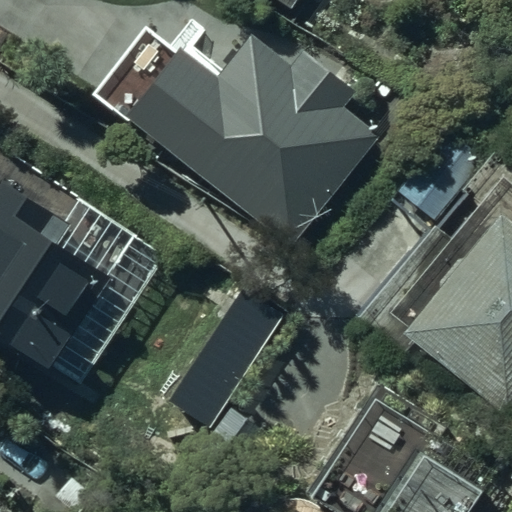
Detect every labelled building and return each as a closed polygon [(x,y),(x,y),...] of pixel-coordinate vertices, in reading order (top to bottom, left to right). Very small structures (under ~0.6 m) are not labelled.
[(238,0),(294,35),(315,0),(238,0)] [(353,116),(300,74),(290,87),(251,55),(160,163),(287,268),(377,159),(342,130),(353,116)] [(443,120),(392,185),(434,218),(485,154),(443,120)] [(0,354),(34,377),(33,378),(86,411),(166,282),(112,249),(93,281),(0,220),(0,354)] [(511,422),(511,240),(493,225),(391,344),(500,436),(511,422)] [(223,314),(223,316),(223,322),(223,324),(224,327),(225,329),(226,330),(227,332),(228,334),(229,336),(231,337),(232,338),(234,340),(236,341),(238,342),(240,342),(242,343),(244,343),(246,343),(248,343),(250,343),(253,343),(255,342),(257,341),(259,340),(260,339),(262,338),(264,337),(265,335),(267,334),(268,332),(269,330),(270,328),(270,326),(271,324),(271,322),(271,320),(271,318),(271,316),(271,313),(270,311),(269,309),(269,307),(268,306),(266,304),(265,302),(263,301),(262,299),(260,298),(258,297),(256,296),(254,296),(252,295),(250,295),(248,295),(246,295),(244,295),(242,295),(239,296),(238,297),(236,297),(234,299),(232,300),(230,301),(229,303),(228,304),(226,306),(225,308),(224,310),(224,312),(223,314)] [(261,431),(227,407),(198,448),(232,472),(261,431)] [(0,511),(12,511),(0,503),(0,511)]
